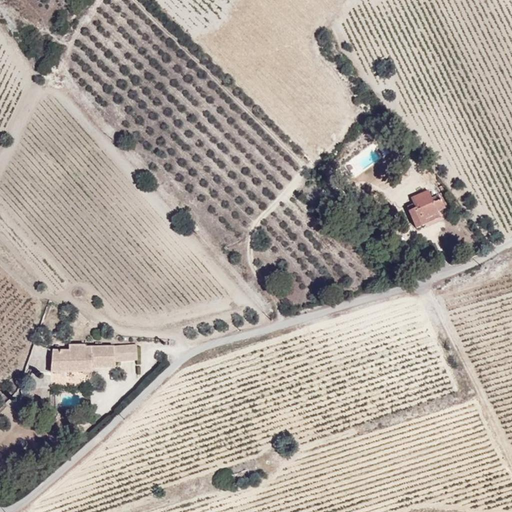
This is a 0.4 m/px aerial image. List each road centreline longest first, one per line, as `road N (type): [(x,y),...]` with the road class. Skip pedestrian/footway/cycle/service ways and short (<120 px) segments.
road 1 (unclassified): [(8,511),(193,354),(431,281),(511,241)]
road 2 (track): [(284,325),(282,306),(254,264),(253,230),(315,156)]
